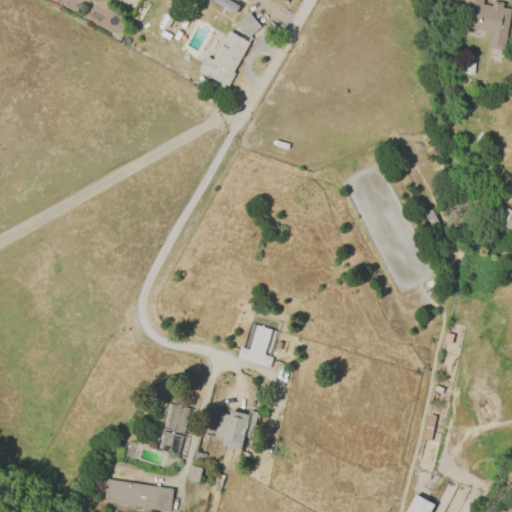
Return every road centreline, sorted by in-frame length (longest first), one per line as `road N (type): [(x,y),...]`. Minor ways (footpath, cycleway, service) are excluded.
road 1 (residential): [(307,0),(145,284),(137,318)]
road 2 (residential): [(137,318),(167,345),(215,360),(187,457)]
